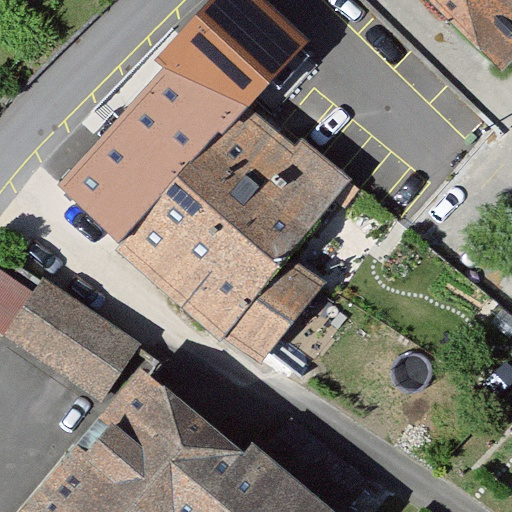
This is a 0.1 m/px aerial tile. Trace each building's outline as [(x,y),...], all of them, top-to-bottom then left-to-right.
[(320,28),(289,0),(205,0),(57,163),(141,238),(249,104),(320,28)] [(511,65),(511,0),(424,0),(501,76),(511,65)] [(349,184),(249,104),(141,238),(133,247),(271,357),(336,276),(299,246),(349,184)] [(150,336),(46,274),(8,338),(112,400),(150,336)] [(361,511),(158,355),(35,511),(361,511)]
